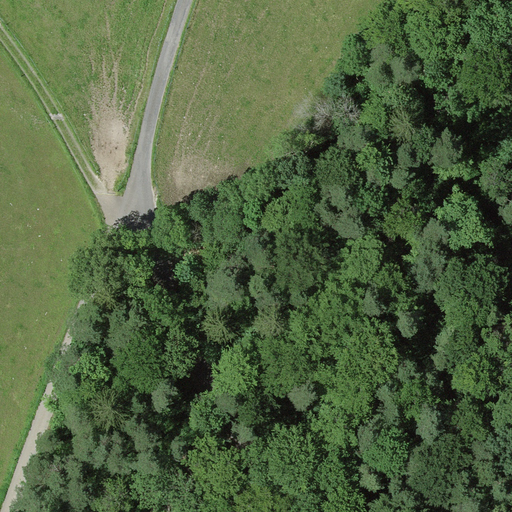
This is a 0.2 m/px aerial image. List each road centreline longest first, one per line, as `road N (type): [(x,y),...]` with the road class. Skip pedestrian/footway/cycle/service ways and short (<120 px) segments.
road 1 (track): [(0,33),(108,198),(139,224),(117,248),(46,403),(9,511)]
road 2 (unclassified): [(185,0),(141,146),(139,224),(289,511)]
road 3 (track): [(156,256),(186,267),(233,244),(438,49),(508,0)]
